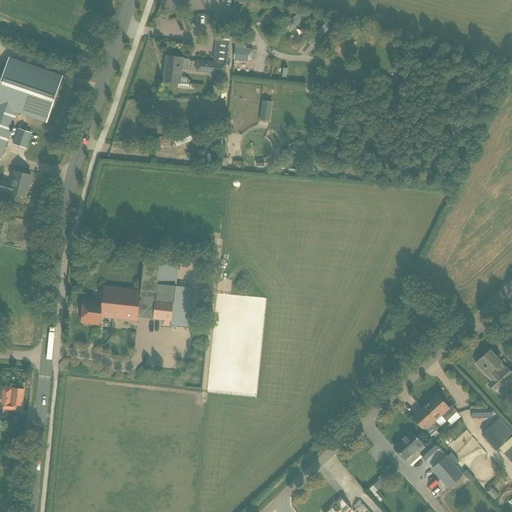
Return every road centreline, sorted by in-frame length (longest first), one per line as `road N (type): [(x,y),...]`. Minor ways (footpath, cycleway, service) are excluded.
road 1 (tertiary): [(46,358),(70,180),(132,0)]
road 2 (unclassified): [(271,511),(511,291)]
road 3 (tertiary): [(30,511),(46,358)]
